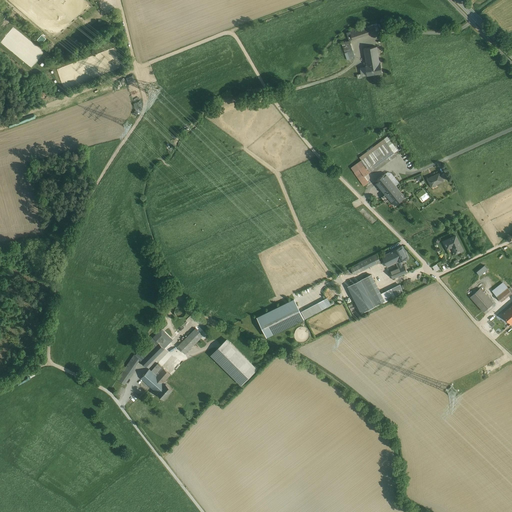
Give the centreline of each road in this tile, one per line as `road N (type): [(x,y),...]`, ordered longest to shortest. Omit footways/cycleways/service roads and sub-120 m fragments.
road 1 (unclassified): [(511,357),(338,175),(270,96),(232,33),(136,69),(118,0)]
road 2 (track): [(136,69),(145,110),(110,160),(56,271),(51,363),(0,388)]
road 3 (unclassified): [(110,392),(202,511)]
road 4 (track): [(0,123),(136,69)]
